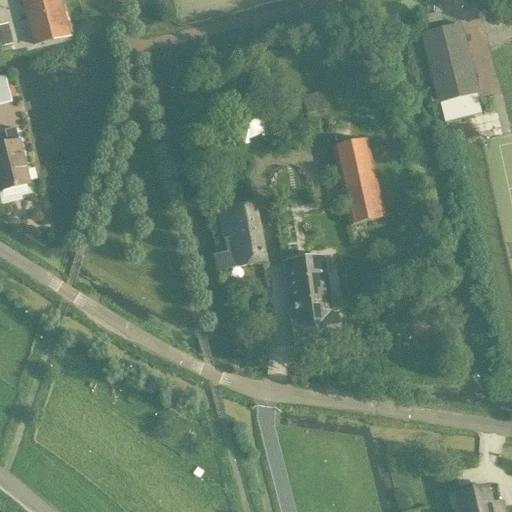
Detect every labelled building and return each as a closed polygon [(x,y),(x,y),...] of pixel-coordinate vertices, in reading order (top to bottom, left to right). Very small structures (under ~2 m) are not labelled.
[(22,0),(34,46),(69,37),(59,0),(22,0)] [(0,27),(0,48),(8,47),(13,46),(8,25),(3,27),(0,27)] [(421,36),(439,104),(477,95),(460,26),(421,36)] [(322,96),(302,99),(305,115),(325,111),(322,96)] [(447,141),(468,136),(466,128),(445,133),(447,141)] [(0,147),(0,193),(30,186),(19,143),(15,130),(4,132),(8,146),(0,147)] [(350,228),(385,220),(367,141),(332,150),(350,228)] [(310,186),(296,167),(288,168),(288,170),(282,171),(281,170),(274,171),(266,191),(279,210),(301,207),(310,186)] [(227,254),(218,255),(214,256),(218,273),(221,273),(266,264),(254,206),(219,213),(227,254)] [(283,265),(288,305),(330,299),(324,259),(283,265)] [(332,317),(330,299),(288,305),(295,350),(340,343),(336,316),(332,317)] [(492,511),(488,490),(455,497),(458,511),(492,511)]
